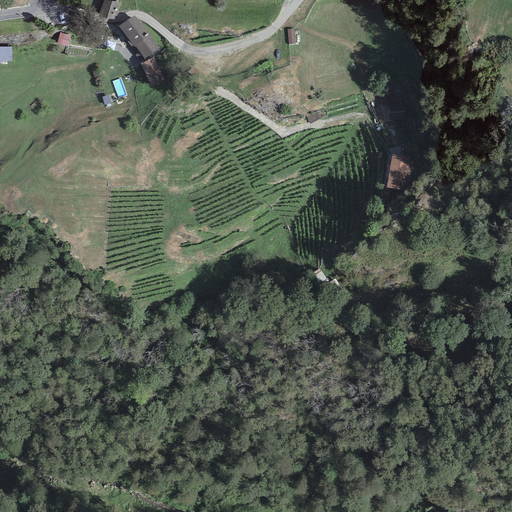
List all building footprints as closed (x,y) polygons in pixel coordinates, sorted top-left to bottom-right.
[(105,0),(103,0),(98,17),(113,20),(118,1),(105,0)] [(135,17),(119,29),(120,31),(119,33),(138,58),(140,56),(144,62),(160,50),(150,36),(149,37),(135,17)] [(294,30),(287,30),(288,46),(295,45),(294,30)] [(60,37),(59,45),(69,46),(70,39),(60,37)] [(0,61),(12,61),(12,47),(0,47),(0,61)] [(404,103),(387,103),(388,120),(405,120),(404,103)] [(320,124),(320,115),(308,116),(309,125),(320,124)] [(410,156),(392,153),(386,187),(405,190),(410,156)]
